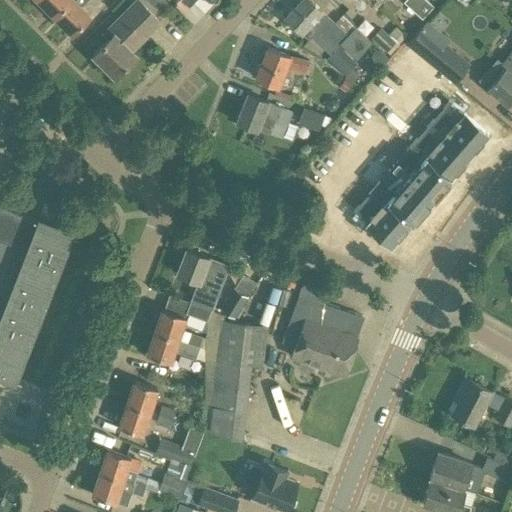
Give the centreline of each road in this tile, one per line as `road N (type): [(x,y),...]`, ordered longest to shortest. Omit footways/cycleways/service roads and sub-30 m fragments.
road 1 (residential): [(48,478),(70,457),(171,204)]
road 2 (residential): [(426,298),(171,204)]
road 3 (tertiary): [(338,511),(426,298)]
road 4 (residential): [(100,163),(252,0)]
road 5 (tertiary): [(426,298),(511,173)]
road 6 (residential): [(100,163),(0,63)]
